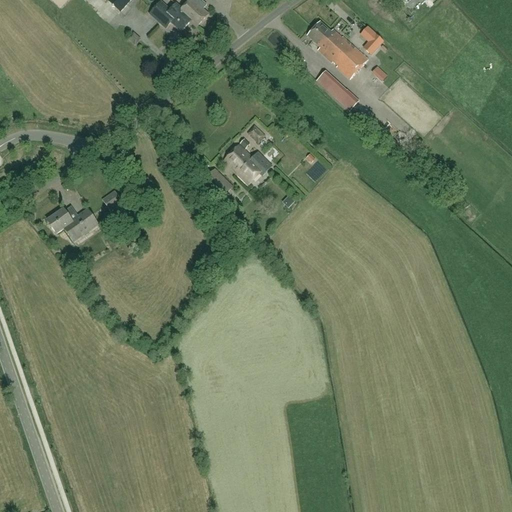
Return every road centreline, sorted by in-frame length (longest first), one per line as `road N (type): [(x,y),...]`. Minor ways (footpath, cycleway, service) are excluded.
road 1 (unclassified): [(0,147),(36,135),(106,141),(297,0)]
road 2 (tertiary): [(58,511),(0,344)]
